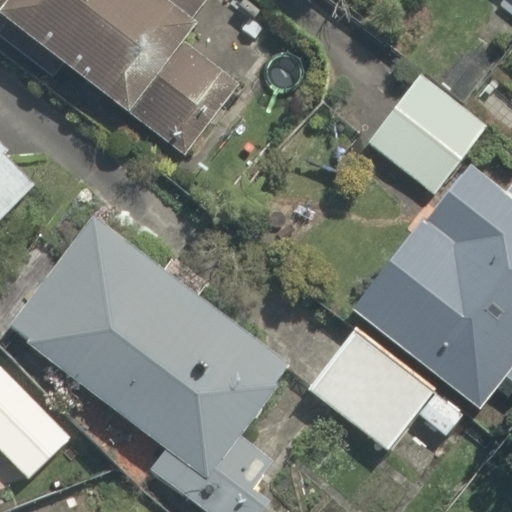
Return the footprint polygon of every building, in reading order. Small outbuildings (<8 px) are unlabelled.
[(207,0),(0,0),(0,38),(118,124),(182,35),(207,0)] [(247,82),(182,35),(118,124),(183,171),(247,82)] [(357,150),(426,197),(340,324),(347,329),(298,400),(381,457),(406,420),(440,443),(464,408),(474,415),(493,388),(511,400),(511,397),(511,173),(464,141),(475,125),(406,79),(357,150)] [(0,214),(26,188),(0,161),(0,214)] [(246,495),(263,472),(221,440),(277,366),(79,216),(0,319),(0,346),(152,461),(135,483),(173,511),(262,511),(264,509),(246,495)] [(73,439),(0,367),(0,458),(27,485),(73,439)]
